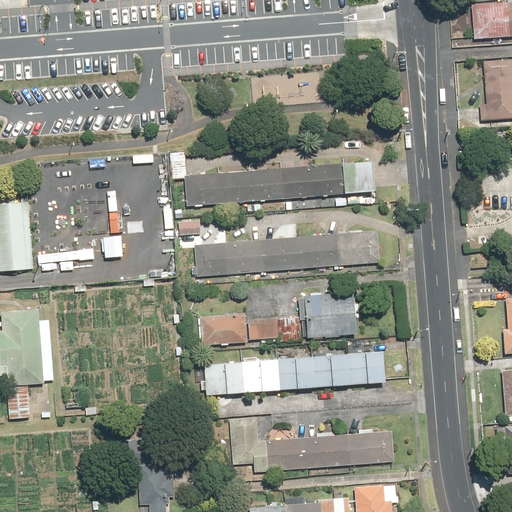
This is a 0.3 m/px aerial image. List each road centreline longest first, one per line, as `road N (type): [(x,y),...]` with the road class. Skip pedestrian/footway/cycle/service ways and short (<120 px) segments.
road 1 (secondary): [(463,511),(451,455),(412,0)]
road 2 (unknown): [(6,511),(18,247),(0,89)]
